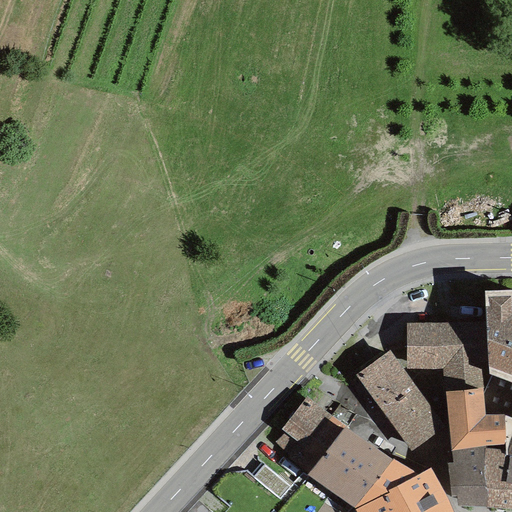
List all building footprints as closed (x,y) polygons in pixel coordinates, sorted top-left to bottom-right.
[(511,285),(482,286),(486,319),(487,362),(489,371),(511,377),(511,411),(511,413),(503,410),(506,441),(506,451),(511,451),(511,285)] [(486,319),(404,322),(406,367),(442,366),(444,387),(481,383),(481,362),(487,362),(486,319)] [(377,410),(413,383),(388,348),(355,372),(370,393),(367,396),(377,410)] [(444,424),(413,383),(377,410),(408,451),(444,424)] [(484,412),(481,383),(444,387),(450,447),(484,443),(506,441),(503,410),(484,412)] [(269,441),(287,456),(325,408),(306,394),(269,441)] [(344,423),(325,408),(287,456),(306,471),(344,423)] [(391,455),(344,423),(306,471),(354,505),(391,455)] [(486,503),(511,505),(511,451),(506,451),(506,441),(484,443),(486,503)] [(484,443),(450,447),(452,460),(447,460),(450,492),(455,492),(456,502),(486,503),(484,443)] [(453,511),(430,463),(414,471),(391,455),(354,505),(357,511),(453,511)]
